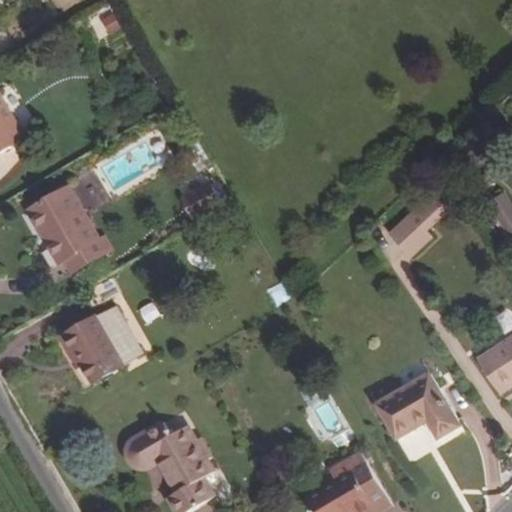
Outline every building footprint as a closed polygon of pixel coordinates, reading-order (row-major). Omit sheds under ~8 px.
[(0,154),(27,138),(0,91),(0,154)] [(181,189),(191,205),(210,193),(201,177),(181,189)] [(50,235),(66,262),(68,261),(74,273),(113,251),(104,236),(100,239),(69,186),(30,210),(46,237),(50,235)] [(435,194),(391,235),(412,258),(434,237),(429,231),(451,211),(435,194)] [(511,234),(511,203),(506,194),(491,204),(511,234)] [(380,223),(369,233),(376,241),(387,230),(380,223)] [(62,265),(66,262),(50,235),(46,237),(62,265)] [(110,275),(82,292),(93,309),(120,293),(110,275)] [(160,328),(174,322),(164,299),(150,305),(160,328)] [(141,346),(120,312),(123,311),(119,304),(97,317),(63,337),(78,362),(81,359),(85,366),(96,383),(126,366),(139,358),(140,360),(146,356),(147,352),(143,345),(141,346)] [(511,338),(479,359),(501,394),(511,387),(511,338)] [(462,426),(431,374),(378,404),(399,439),(429,421),(440,439),(462,426)] [(165,422),(132,441),(131,442),(129,447),(128,451),(128,454),(128,457),(131,461),(132,464),(136,467),(140,469),(146,470),(151,469),(161,463),(178,493),(169,498),(177,511),(189,511),(215,497),(205,478),(215,473),(208,461),(213,458),(202,438),(197,441),(189,426),(173,435),(165,422)] [(306,496),(314,511),(380,511),(393,504),(362,453),(331,471),(335,479),(306,496)]
